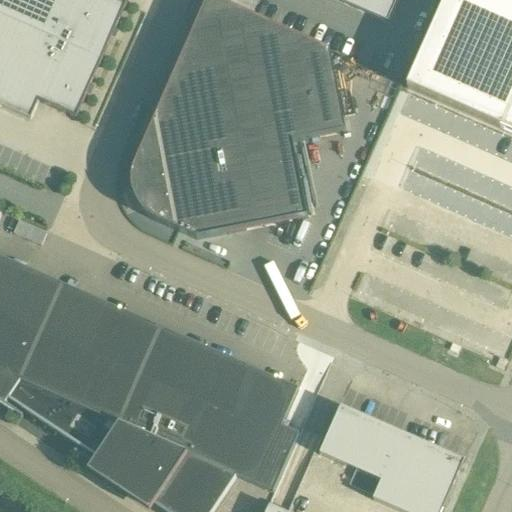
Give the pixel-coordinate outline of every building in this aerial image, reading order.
[(113,0),(0,0),(0,108),(30,122),(39,103),(76,120),(127,6),(113,0)] [(308,219),(293,144),(346,134),(330,53),(211,0),(208,0),(191,41),(207,122),(150,133),(139,157),(135,167),(133,172),(132,175),(132,178),(132,179),(132,183),(132,186),(132,189),(133,193),(134,196),(135,200),(139,206),(142,211),(144,214),(147,216),(150,219),(153,221),(157,223),(197,241),(308,219)] [(332,0),(388,24),(398,0),(332,0)] [(511,0),(446,0),(407,90),(511,136),(511,0)] [(0,405),(22,420),(23,418),(5,406),(8,402),(96,460),(93,465),(75,453),(74,455),(92,466),(154,508),(160,511),(213,511),(236,479),(256,488),(298,391),(101,303),(92,322),(56,306),(64,287),(0,258),(0,405)] [(442,511),(463,466),(339,412),(319,457),(381,484),(373,502),(396,511),(442,511)]
